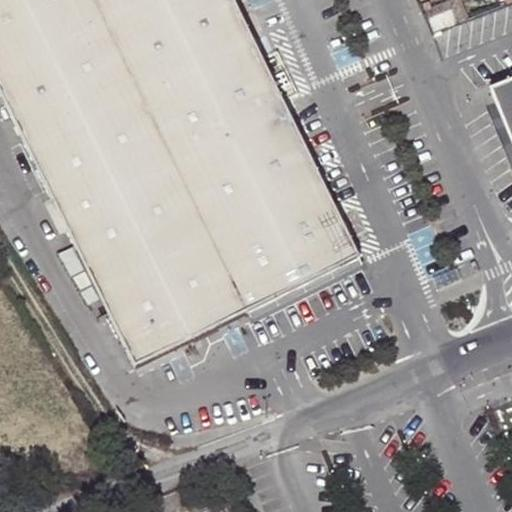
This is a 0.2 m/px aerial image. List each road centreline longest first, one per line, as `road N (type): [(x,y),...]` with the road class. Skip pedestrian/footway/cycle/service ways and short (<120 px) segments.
road 1 (unclassified): [(54,511),(506,347)]
road 2 (unclassified): [(469,195),(392,0)]
road 3 (unclassified): [(469,195),(506,347)]
